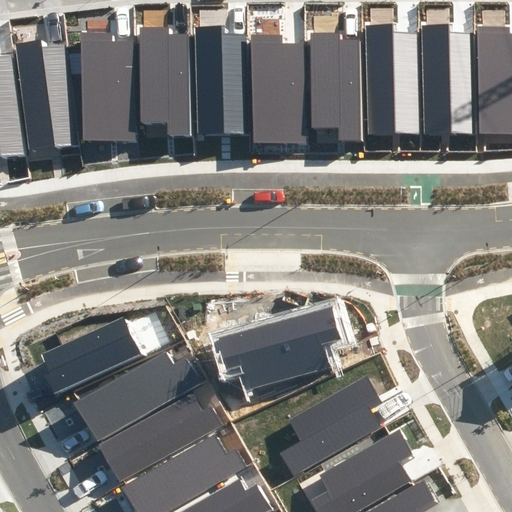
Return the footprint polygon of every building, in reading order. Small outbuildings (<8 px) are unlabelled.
[(397,24),(366,25),(368,135),(419,135),(417,33),(397,33),(397,24)] [(453,24),(422,25),(424,135),(475,134),(473,33),(453,33),(453,24)] [(226,25),(195,26),(197,136),(248,135),(245,33),(226,34),(226,25)] [(511,132),(511,33),(510,33),(510,26),(479,27),(480,133),(511,132)] [(167,135),(192,135),(192,34),(169,34),(169,28),(141,28),(141,124),(167,124),(167,135)] [(135,140),(134,40),(113,40),(113,33),(82,33),(83,141),(135,140)] [(338,140),(362,141),(362,40),(340,40),(340,34),(311,34),(311,127),(338,127),(338,140)] [(303,141),(302,42),(282,42),(282,35),(251,36),(253,142),(303,141)] [(45,40),(15,44),(29,153),(78,147),(66,46),(46,49),(45,40)] [(0,159),(25,156),(12,55),(0,56),(0,159)] [(219,338),(225,359),(240,354),(250,388),(328,365),(322,345),(343,339),(334,305),(219,338)] [(55,395),(143,354),(125,315),(41,354),(51,374),(46,376),(55,395)] [(75,403),(96,440),(199,382),(185,357),(176,362),(169,350),(75,403)] [(293,474),(380,425),(369,406),(381,399),(367,374),(289,418),(302,441),(282,453),(293,474)] [(99,445),(120,482),(223,425),(213,408),(204,413),(192,392),(99,445)] [(319,511),(356,511),(411,481),(400,462),(415,453),(401,429),(320,476),(328,491),(312,500),(319,511)] [(122,486),(136,511),(164,511),(246,466),(237,450),(228,455),(216,434),(122,486)] [(184,511),(268,511),(275,508),(260,483),(249,489),(243,479),(184,511)] [(368,511),(418,511),(437,501),(425,480),(368,511)]
